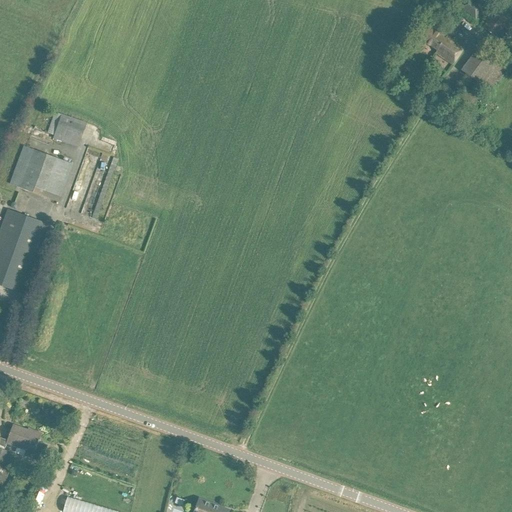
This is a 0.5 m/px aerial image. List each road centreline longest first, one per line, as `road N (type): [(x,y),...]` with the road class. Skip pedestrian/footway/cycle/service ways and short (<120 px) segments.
road 1 (track): [(239,454),(325,269),(448,70)]
road 2 (tertiary): [(399,511),(0,367)]
